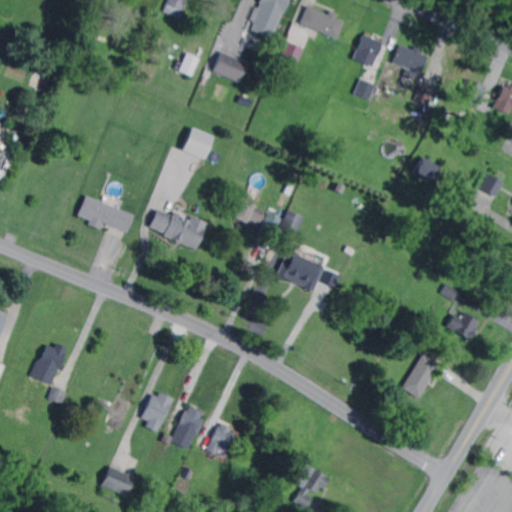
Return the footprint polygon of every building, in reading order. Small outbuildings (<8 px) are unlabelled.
[(106,11),(95,6),(97,0),(105,0),(110,2),(106,11)] [(185,0),(183,6),(181,11),(182,12),(183,12),(184,13),(183,15),(181,19),(178,18),(178,19),(163,12),(168,0),(185,0)] [(289,0),(283,13),(282,13),(282,14),(274,32),(271,31),(268,39),(249,31),(253,23),(251,22),(260,4),(259,3),(258,3),(259,0),(289,0)] [(328,14),(329,10),(338,14),(336,18),(344,21),(337,38),(300,23),(307,7),(307,6),(313,8),(328,14)] [(161,43),(153,40),(157,29),(165,32),(161,43)] [(370,70),(364,67),(366,64),(353,59),(364,34),(383,42),(370,70)] [(296,62),(302,47),(286,40),(280,55),(296,62)] [(413,49),(414,46),(423,49),(421,53),(428,56),(421,74),(393,63),(400,44),(413,49)] [(237,83),(210,72),(219,52),(245,63),(237,83)] [(191,77),(184,74),(178,71),(185,57),(186,53),(198,59),(199,59),(191,77)] [(477,109),(476,108),(457,100),(466,78),(485,86),(486,87),(477,109)] [(369,100),(353,95),(358,80),(374,86),(369,100)] [(511,104),(508,115),(493,109),(496,101),(495,101),(501,85),(506,87),(507,84),(511,86),(511,104)] [(429,105),(416,100),(421,86),(423,86),(428,88),(435,91),(429,105)] [(203,160),(181,150),(187,136),(191,128),(213,137),(203,160)] [(432,183),(414,172),(424,156),(442,167),(439,172),(434,181),(432,183)] [(366,173),(352,168),(355,159),(370,164),(366,173)] [(497,197),(482,188),(490,173),(505,182),(497,197)] [(125,233),(102,222),(100,225),(99,229),(87,224),(88,220),(76,215),(85,194),(87,195),(118,209),(133,215),(125,233)] [(260,220),(258,226),(245,220),(244,223),(233,218),(240,201),(252,206),(251,208),(258,211),(263,214),(260,220)] [(171,216),(172,213),(173,213),(175,213),(179,215),(180,218),(188,221),(190,217),(191,218),(206,224),(195,250),(180,245),(178,244),(169,240),(170,239),(163,236),(162,236),(163,234),(164,233),(150,227),(153,219),(156,211),(157,210),(167,215),(171,216)] [(279,217),(267,211),(259,229),(272,234),(279,217)] [(295,236),(293,235),(284,231),(279,229),(287,211),(303,217),(295,236)] [(313,290),(295,283),(293,282),(276,276),(287,250),(292,252),(298,254),(297,256),(322,266),(321,270),(313,290)] [(336,274),(325,269),(320,280),(331,286),(336,274)] [(454,301),(441,293),(447,283),(460,291),(459,294),(455,299),(454,301)] [(408,320),(398,313),(403,306),(413,313),(408,320)] [(382,324),(376,321),(380,312),(386,315),(382,324)] [(479,321),(476,327),(477,328),(476,330),(475,331),(474,333),(470,340),(452,330),(460,317),(461,318),(464,312),(479,321)] [(55,348),(56,345),(61,348),(60,351),(66,353),(61,363),(65,365),(62,371),(41,361),(49,345),(55,348)] [(419,398),(403,387),(423,354),(435,361),(440,364),(436,371),(419,398)] [(62,404),(49,399),(55,386),(67,392),(62,404)] [(173,399),(157,433),(145,427),(147,421),(140,418),(152,394),(157,397),(159,393),(173,399)] [(197,414),(196,416),(204,419),(197,434),(179,426),(186,411),(188,412),(189,410),(197,414)] [(231,430),(230,431),(237,434),(230,450),(212,441),(219,427),(222,428),(223,426),(231,430)] [(170,444),(162,441),(165,433),(173,437),(170,444)] [(199,458),(194,455),(197,447),(202,450),(199,458)] [(324,489),(321,487),(317,493),(310,489),(307,494),(313,498),(306,508),(294,501),(302,488),(296,484),(308,464),(331,478),(324,489)] [(123,496),(100,486),(108,467),(131,477),(123,496)] [(218,511),(213,511),(203,505),(206,499),(221,508),(218,511)]
